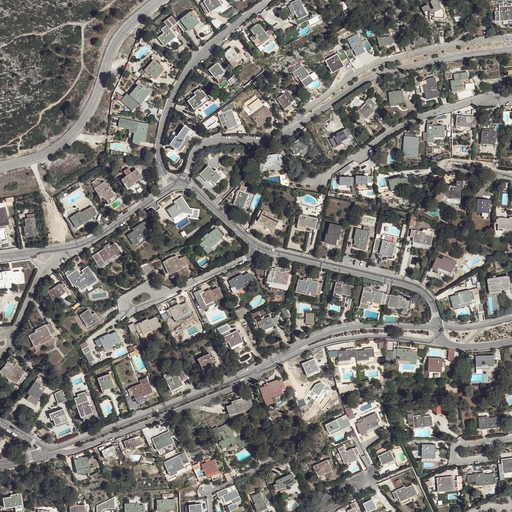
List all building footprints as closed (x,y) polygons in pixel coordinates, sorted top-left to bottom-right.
[(216,0),(205,0),(203,2),(209,12),(213,9),(210,5),(217,1),(216,0)] [(299,0),(297,0),(291,3),(295,13),(297,19),(306,15),(299,0)] [(441,4),(439,0),(430,0),(434,7),(433,8),(431,7),(429,3),(422,6),(427,15),(431,14),(435,14),(435,16),(440,17),(444,17),(445,12),(442,7),(441,7),(440,4),(441,4)] [(210,5),(213,9),(217,7),(220,5),(217,1),(210,5)] [(209,12),(203,2),(199,4),(205,14),(209,12)] [(497,11),(495,13),(495,21),(511,19),(511,14),(511,5),(502,6),(501,7),(499,9),(499,11),(497,11)] [(190,12),(180,20),(188,29),(188,28),(191,26),(188,22),(194,17),(190,12)] [(177,23),(171,15),(164,21),(167,25),(162,29),(165,32),(158,37),(165,45),(170,41),(176,36),(169,28),(177,23)] [(473,29),(482,29),(485,25),(485,16),(472,17),(473,29)] [(188,22),(191,26),(197,21),(195,19),(194,17),(188,22)] [(179,21),(177,24),(180,27),(184,32),(186,30),(188,29),(180,20),(179,21)] [(191,26),(188,28),(189,30),(198,22),(197,21),(191,26)] [(268,37),(258,24),(254,26),(250,29),(255,36),(253,37),(252,36),(249,38),(252,42),(257,38),(260,43),(268,37)] [(422,31),(412,33),(415,45),(420,43),(424,42),(422,31)] [(348,38),(351,43),(360,38),(357,34),(348,38)] [(390,34),(377,37),(380,47),(396,43),(395,39),(392,39),(390,34)] [(360,38),(351,43),(354,49),(357,55),(361,53),(365,51),(363,45),(360,38)] [(223,53),(230,63),(238,58),(231,48),(227,51),(223,53)] [(337,53),(325,59),(331,70),(336,67),(342,64),(337,53)] [(238,58),(230,63),(233,67),(241,61),(238,58)] [(156,63),(152,60),(152,61),(150,75),(152,77),(153,78),(157,74),(162,68),(163,67),(160,64),(157,62),(156,63)] [(141,69),(138,72),(142,76),(143,75),(146,72),(150,75),(152,61),(144,70),(142,69),(141,70),(141,69)] [(215,78),(220,73),(223,71),(217,63),(213,67),(208,70),(215,78)] [(304,65),(292,73),(298,83),(301,81),(304,85),(312,80),(304,65)] [(157,74),(153,78),(155,79),(163,69),(162,68),(157,74)] [(467,72),(454,74),(454,78),(456,77),(456,80),(451,81),(452,90),(462,89),(461,79),(462,79),(463,82),(464,82),(464,83),(468,83),(468,78),(467,72)] [(224,77),(220,73),(215,78),(218,82),(224,77)] [(479,74),(473,77),(475,83),(482,78),(479,74)] [(238,80),(234,75),(227,81),(231,85),(238,80)] [(436,95),(438,92),(436,83),(428,85),(423,86),(426,98),(436,95)] [(318,91),(320,93),(326,88),(323,84),(316,89),(318,91)] [(138,95),(143,90),(138,85),(129,95),(138,103),(142,99),(138,95)] [(147,93),(143,90),(138,95),(142,99),(147,93)] [(191,98),(187,101),(193,109),(201,103),(201,101),(207,97),(202,90),(199,92),(198,90),(194,93),(195,95),(191,98)] [(389,93),(390,102),(398,101),(398,103),(405,103),(403,91),(389,93)] [(294,101),(287,92),(276,99),(283,109),(289,105),(294,101)] [(125,97),(121,94),(117,99),(120,102),(125,97)] [(373,112),(366,103),(358,110),(362,116),(364,114),(365,116),(369,113),(370,114),(373,112)] [(266,107),(252,117),(257,125),(264,120),(271,115),(266,107)] [(231,110),(222,114),(227,129),(232,127),(237,125),(231,110)] [(468,126),(470,117),(456,114),(454,123),(468,126)] [(147,124),(138,122),(119,118),(117,126),(132,129),(132,132),(134,132),(132,144),(139,145),(140,141),(142,142),(144,134),(145,134),(147,124)] [(175,137),(170,144),(178,150),(183,144),(184,145),(193,132),(184,126),(176,138),(175,137)] [(442,126),(433,126),(433,137),(442,137),(442,126)] [(348,136),(344,130),(337,134),(338,135),(329,140),(334,148),(343,143),(342,142),(349,138),(348,136)] [(494,134),(482,132),(481,144),(487,145),(493,146),(494,134)] [(413,138),(405,156),(416,156),(417,151),(414,151),(415,134),(413,138)] [(405,156),(413,138),(404,137),(404,143),(403,149),(405,149),(405,156)] [(296,154),(305,148),(299,139),(289,146),(295,154),(296,154)] [(278,163),(276,152),(264,155),(265,157),(257,158),(260,170),(266,169),(265,166),(278,163)] [(208,166),(200,174),(207,182),(210,180),(214,184),(220,178),(218,177),(219,175),(217,173),(215,174),(208,166)] [(136,169),(131,173),(126,176),(122,179),(127,187),(134,182),(141,177),(136,169)] [(279,185),(287,186),(288,180),(285,174),(280,175),(281,182),(280,183),(279,184),(279,185)] [(356,178),(356,184),(367,185),(367,183),(372,183),(372,177),(356,176),(356,178)] [(339,181),(339,186),(351,186),(351,184),(356,184),(356,178),(340,177),(339,181)] [(396,178),(390,192),(408,188),(407,182),(406,177),(397,179),(397,177),(396,178)] [(396,178),(388,180),(389,186),(388,186),(389,192),(390,192),(396,178)] [(92,185),(94,188),(100,184),(98,181),(97,181),(96,179),(92,181),(93,184),(92,185)] [(94,188),(96,192),(105,184),(104,182),(100,184),(94,188)] [(105,184),(96,192),(100,198),(103,197),(106,201),(110,198),(113,196),(112,194),(113,193),(111,190),(110,190),(105,184)] [(449,189),(441,189),(440,202),(446,202),(446,200),(460,200),(461,188),(455,188),(449,188),(449,189)] [(248,194),(239,191),(234,204),(239,206),(243,208),(248,194)] [(484,199),(478,199),(477,211),(489,212),(490,200),(484,199)] [(176,204),(180,211),(183,209),(177,200),(174,202),(176,204)] [(181,212),(180,211),(176,204),(167,210),(173,218),(181,212)] [(74,215),(70,219),(75,226),(82,222),(82,224),(89,219),(97,214),(91,206),(80,214),(79,212),(74,215)] [(6,207),(0,208),(0,225),(4,225),(9,224),(6,207)] [(263,211),(258,220),(265,223),(264,225),(269,227),(274,229),(278,220),(269,216),(270,214),(263,211)] [(305,216),(300,215),(298,224),(314,228),(317,219),(308,216),(308,217),(305,217),(305,216)] [(499,218),(499,227),(504,227),(504,229),(511,229),(511,217),(510,217),(510,220),(499,218)] [(34,218),(27,219),(25,219),(26,229),(24,229),(25,237),(30,236),(35,236),(34,228),(36,228),(34,218)] [(145,220),(141,223),(147,232),(150,230),(145,220)] [(147,232),(141,223),(136,226),(131,229),(132,231),(125,234),(132,245),(137,242),(135,239),(147,232)] [(335,236),(337,237),(339,237),(342,226),(330,224),(327,236),(326,236),(325,238),(325,240),(334,242),(335,236)] [(216,228),(213,230),(220,238),(223,236),(216,228)] [(366,242),(368,232),(364,231),(357,229),(355,240),(355,241),(355,243),(357,244),(356,247),(361,248),(365,249),(365,246),(367,247),(368,242),(366,242)] [(220,238),(213,230),(208,235),(207,234),(203,237),(205,240),(200,244),(207,254),(212,250),(210,247),(220,238)] [(422,232),(411,230),(410,237),(413,238),(413,240),(420,242),(420,244),(430,247),(432,237),(422,234),(422,232)] [(336,245),(337,237),(335,236),(334,242),(325,240),(324,242),(336,245)] [(222,241),(220,238),(210,247),(212,250),(222,241)] [(385,253),(393,255),(396,243),(384,240),(380,239),(379,242),(375,241),(373,250),(381,252),(380,254),(385,255),(385,253)] [(107,247),(92,257),(100,269),(106,265),(104,262),(115,255),(117,257),(121,254),(115,244),(108,248),(107,247)] [(181,266),(178,260),(176,256),(172,258),(172,257),(165,260),(166,261),(163,262),(168,273),(167,273),(168,275),(174,272),(173,270),(181,266)] [(437,257),(432,268),(450,276),(456,261),(445,257),(444,260),(437,257)] [(146,263),(140,266),(146,275),(152,272),(146,263)] [(64,273),(67,277),(76,270),(74,267),(64,273)] [(76,270),(67,277),(73,286),(74,285),(76,284),(79,289),(86,284),(88,287),(97,281),(87,267),(82,271),(83,274),(80,276),(76,270)] [(275,267),(273,267),(272,277),(272,279),(287,280),(288,269),(283,268),(283,270),(276,270),(277,268),(275,267)] [(11,283),(21,281),(20,272),(10,273),(10,272),(2,273),(0,272),(0,288),(4,288),(4,284),(3,282),(11,281),(11,283)] [(236,278),(232,279),(235,286),(236,288),(243,285),(244,286),(253,282),(249,273),(240,277),(239,276),(236,278)] [(308,273),(306,273),(305,276),(303,276),(298,275),(297,287),(303,288),(303,285),(316,286),(318,276),(311,275),(311,273),(308,273)] [(493,278),(488,279),(490,291),(501,290),(511,288),(510,276),(496,278),(496,276),(493,277),(493,278)] [(235,286),(232,279),(229,281),(232,288),(231,288),(233,293),(238,291),(237,290),(236,288),(235,286)] [(99,283),(97,281),(88,287),(86,284),(79,289),(76,284),(74,285),(79,292),(85,288),(87,291),(99,283)] [(350,296),(352,291),(353,287),(345,285),(344,286),(342,285),(342,284),(339,284),(337,283),(334,292),(350,296)] [(65,293),(67,296),(70,293),(67,289),(64,290),(60,284),(54,288),(48,292),(53,300),(57,298),(65,293)] [(205,292),(201,294),(204,301),(205,303),(212,300),(213,301),(222,297),(218,288),(209,292),(208,291),(205,292)] [(458,294),(451,296),(454,308),(456,307),(459,307),(458,304),(475,300),(472,289),(458,293),(458,294)] [(368,302),(385,305),(388,294),(384,294),(371,291),(371,293),(365,292),(362,303),(365,304),(368,304),(368,302)] [(204,301),(201,294),(193,298),(196,305),(204,301)] [(388,294),(385,305),(401,308),(400,311),(404,312),(407,313),(409,301),(402,300),(403,296),(399,295),(399,297),(391,295),(388,294)] [(173,307),(169,309),(173,316),(174,318),(181,314),(182,316),(191,312),(187,303),(178,307),(177,306),(173,307)] [(243,307),(235,311),(237,316),(238,318),(247,314),(245,312),(243,307)] [(88,310),(80,316),(88,327),(100,320),(97,317),(95,313),(92,315),(88,310)] [(274,324),(272,318),(270,316),(258,321),(263,330),(274,324)] [(142,322),(138,324),(142,333),(149,329),(150,331),(159,327),(155,318),(146,322),(145,320),(142,322)] [(48,324),(45,326),(50,335),(54,333),(48,324)] [(219,334),(230,329),(227,324),(217,328),(219,334)] [(50,335),(45,326),(35,331),(36,333),(32,334),(29,336),(35,347),(40,344),(38,341),(50,335)] [(226,331),(220,335),(221,338),(224,337),(226,342),(228,341),(231,347),(242,341),(237,331),(228,335),(226,331)] [(100,339),(104,348),(111,344),(111,346),(120,342),(118,337),(116,332),(107,336),(100,339)] [(139,340),(135,342),(139,349),(139,350),(143,348),(139,340)] [(82,350),(89,363),(94,360),(90,352),(91,351),(89,346),(82,350)] [(393,351),(393,359),(397,359),(397,362),(416,364),(417,352),(410,351),(410,349),(402,349),(394,348),(393,351)] [(357,357),(358,362),(358,364),(362,363),(362,365),(369,364),(368,362),(374,362),(374,359),(375,358),(374,349),(370,350),(370,351),(366,352),(365,351),(356,352),(357,357)] [(354,363),(358,362),(357,357),(356,352),(356,350),(352,351),(347,352),(347,351),(338,352),(340,362),(342,362),(342,365),(350,364),(350,366),(354,365),(354,363)] [(205,362),(212,359),(209,353),(198,359),(203,369),(208,367),(205,362)] [(486,357),(479,357),(479,359),(476,360),(476,370),(481,370),(490,370),(490,367),(493,367),(493,360),(494,360),(494,356),(486,357)] [(429,358),(429,370),(442,371),(443,359),(436,359),(429,358)] [(214,364),(212,359),(205,362),(208,367),(214,364)] [(317,371),(318,368),(314,359),(308,362),(302,365),(307,376),(317,371)] [(7,373),(18,381),(24,372),(19,368),(20,367),(16,364),(15,365),(13,363),(11,365),(8,362),(1,372),(6,375),(7,373)] [(175,370),(165,376),(167,379),(166,380),(172,390),(183,384),(181,381),(186,378),(182,371),(177,374),(175,370)] [(24,372),(18,381),(21,383),(28,375),(24,372)] [(105,383),(112,380),(110,374),(98,378),(101,390),(107,388),(105,383)] [(35,382),(44,388),(46,384),(37,378),(35,382)] [(140,385),(132,388),(134,395),(135,397),(142,395),(143,396),(152,392),(146,378),(138,381),(140,385)] [(260,389),(266,405),(273,403),(271,398),(269,398),(268,396),(288,388),(285,381),(282,382),(281,379),(272,383),(263,386),(263,388),(260,389)] [(45,388),(44,388),(35,382),(29,392),(31,393),(30,396),(28,398),(36,403),(40,398),(39,397),(45,388)] [(58,403),(66,400),(61,390),(54,393),(58,403)] [(78,397),(74,399),(80,416),(92,412),(88,401),(87,401),(84,392),(77,395),(78,397)] [(233,405),(228,408),(229,412),(231,416),(236,415),(235,413),(253,407),(249,398),(240,401),(240,400),(236,401),(232,403),(233,405)] [(435,405),(436,413),(441,412),(446,411),(445,404),(435,405)] [(345,408),(348,416),(349,419),(355,416),(350,406),(345,408)] [(63,410),(54,413),(49,414),(51,419),(53,419),(54,422),(55,425),(67,421),(63,410)] [(359,421),(356,422),(361,433),(364,432),(367,431),(367,430),(365,428),(378,422),(377,420),(379,418),(376,411),(362,417),(359,419),(359,421)] [(414,424),(415,427),(432,425),(430,415),(421,416),(421,415),(412,416),(412,414),(408,414),(410,424),(414,424)] [(342,416),(325,424),(330,435),(352,425),(349,419),(348,416),(343,419),(342,416)] [(478,424),(478,429),(488,428),(498,427),(497,417),(487,418),(487,417),(479,418),(479,423),(478,424)] [(218,426),(213,429),(215,434),(217,433),(218,436),(222,435),(224,439),(219,442),(221,445),(223,449),(227,447),(227,446),(232,444),(233,447),(243,442),(236,426),(231,428),(229,423),(219,428),(218,426)] [(152,438),(157,451),(174,444),(171,436),(175,435),(173,429),(152,438)] [(130,438),(119,443),(123,450),(131,446),(133,449),(137,447),(136,446),(143,443),(141,437),(137,439),(136,436),(134,437),(132,438),(133,439),(131,440),(130,438)] [(423,455),(423,456),(436,456),(436,451),(436,448),(436,446),(436,444),(423,444),(423,453),(421,453),(421,455),(423,455)] [(108,447),(102,450),(105,457),(117,452),(114,445),(108,447)] [(343,449),(339,451),(344,461),(348,459),(349,461),(357,457),(356,454),(359,452),(356,445),(344,451),(343,449)] [(386,448),(376,453),(379,459),(382,465),(394,459),(390,451),(388,452),(386,448)] [(119,456),(117,452),(105,457),(106,459),(109,460),(119,456)] [(192,465),(189,458),(183,461),(180,456),(165,463),(171,478),(179,474),(178,472),(186,469),(186,468),(192,465)] [(75,460),(78,472),(90,469),(87,457),(81,459),(75,460)] [(502,463),(498,464),(499,474),(503,473),(503,471),(511,470),(511,457),(509,458),(502,459),(502,463)] [(330,459),(313,467),(319,477),(327,473),(336,470),(330,459)] [(206,464),(202,466),(207,476),(211,474),(213,481),(222,477),(214,460),(210,462),(208,460),(207,460),(205,461),(206,464)] [(291,474),(276,482),(277,484),(274,486),(277,492),(295,483),(291,474)] [(475,475),(467,476),(468,483),(476,482),(476,484),(484,484),(484,485),(494,484),(493,474),(483,475),(483,474),(475,475)] [(437,478),(438,489),(461,486),(460,476),(458,476),(456,476),(457,480),(453,480),(453,476),(437,478)] [(197,483),(194,477),(188,480),(191,486),(197,483)] [(395,490),(393,491),(396,497),(400,496),(401,499),(418,492),(413,483),(405,487),(404,486),(396,489),(396,490),(395,490)] [(241,501),(237,489),(228,492),(227,488),(217,492),(219,498),(223,496),(230,511),(239,508),(237,503),(241,501)] [(253,492),(245,496),(248,502),(253,500),(256,507),(255,507),(257,511),(259,511),(262,510),(267,508),(263,498),(269,496),(266,490),(254,495),(253,492)] [(2,496),(4,506),(13,505),(14,506),(21,505),(20,492),(12,493),(12,495),(2,496)] [(157,500),(157,510),(166,510),(174,509),(174,500),(165,500),(165,502),(163,502),(163,500),(157,500)] [(69,504),(69,511),(85,511),(85,503),(69,504)] [(202,511),(202,503),(189,504),(189,511),(202,511)]
